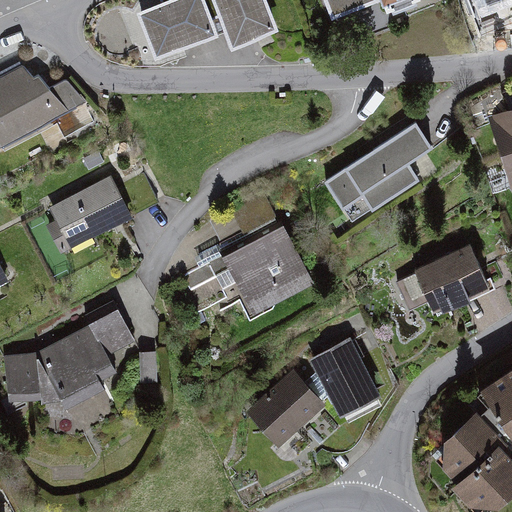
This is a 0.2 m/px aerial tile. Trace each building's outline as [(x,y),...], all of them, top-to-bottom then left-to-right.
[(209,0),(192,0),(143,18),(161,65),(225,42),(209,0)] [(287,31),(274,0),(222,0),(242,48),(287,31)] [(429,0),(326,0),(337,29),(385,10),(392,27),(434,11),(429,0)] [(41,61),(0,81),(0,153),(5,164),(75,129),(41,61)] [(511,117),(495,123),(511,172),(511,117)] [(417,132),(331,185),(355,224),(441,171),(417,132)] [(118,173),(55,208),(80,253),(143,218),(118,173)] [(228,266),(255,318),(322,283),(295,231),(228,266)] [(474,250),(405,284),(425,324),(494,290),(474,250)] [(0,261),(0,286),(10,281),(0,261)] [(90,329),(38,356),(69,414),(123,387),(110,361),(140,346),(117,302),(85,319),(90,329)] [(356,342),(318,362),(352,425),(390,404),(356,342)] [(38,356),(0,359),(0,363),(4,405),(43,402),(38,356)] [(292,375),(248,417),(282,453),(326,411),(292,375)] [(511,380),(490,394),(511,430),(511,380)] [(504,511),(511,506),(511,454),(480,415),(432,453),(478,511),(504,511)]
